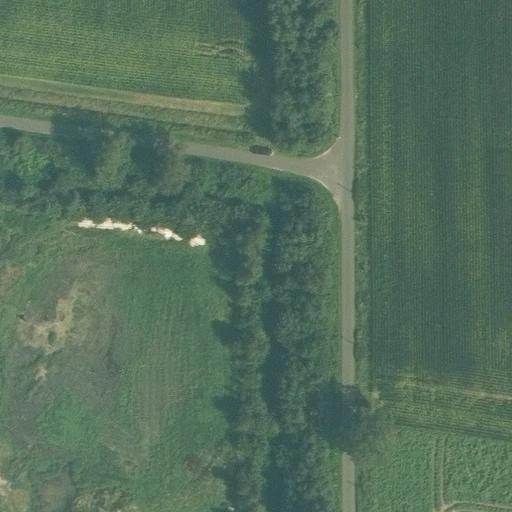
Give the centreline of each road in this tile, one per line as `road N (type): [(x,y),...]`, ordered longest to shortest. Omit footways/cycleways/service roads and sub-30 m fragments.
road 1 (unclassified): [(0,121),(348,172)]
road 2 (unclassified): [(349,511),(348,172)]
road 3 (unclassified): [(348,172),(346,0)]
